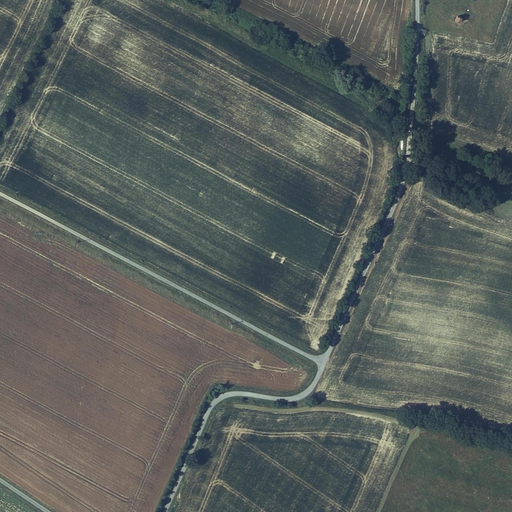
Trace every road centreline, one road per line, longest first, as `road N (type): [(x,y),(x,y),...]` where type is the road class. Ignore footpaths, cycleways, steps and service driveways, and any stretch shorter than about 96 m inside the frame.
road 1 (tertiary): [(323,359),(406,166),(417,0)]
road 2 (unclassified): [(323,359),(0,194)]
road 3 (tertiary): [(163,511),(219,395),(295,396),(323,359)]
